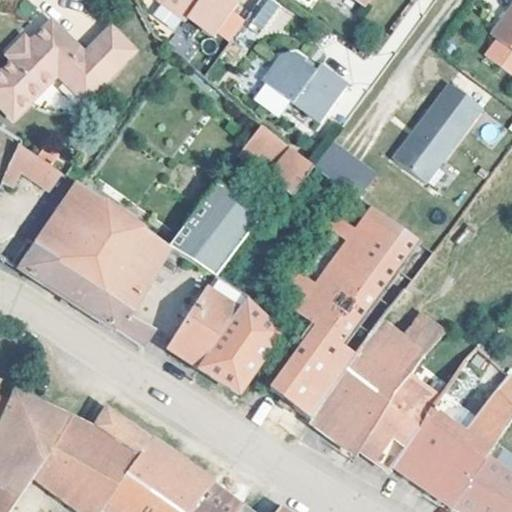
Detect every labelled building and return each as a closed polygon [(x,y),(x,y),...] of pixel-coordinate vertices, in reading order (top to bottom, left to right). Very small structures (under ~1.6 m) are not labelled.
[(154,0),(183,23),(185,19),(211,39),(236,6),(228,0),(154,0)] [(276,41),(293,11),(273,0),(262,0),(248,25),(276,41)] [(367,0),(349,0),(361,9),(367,0)] [(511,4),(489,36),(511,52),(511,4)] [(87,59),(53,25),(30,48),(24,43),(8,60),(14,65),(0,78),(0,107),(16,123),(61,77),(88,104),(137,55),(114,32),(87,59)] [(300,67),(303,64),(294,57),(279,59),(260,84),(290,107),(291,106),(317,126),(344,90),(316,69),(314,73),(311,76),(300,67)] [(311,76),(314,73),(303,64),(300,67),(311,76)] [(451,90),(394,165),(426,189),(483,114),(451,90)] [(289,202),(314,174),(309,169),(260,128),(236,158),(289,202)] [(12,192),(21,174),(30,155),(18,146),(0,183),(12,192)] [(354,203),(372,178),(329,146),(311,171),(354,203)] [(62,176),(30,155),(21,174),(49,193),(62,176)] [(130,312),(168,250),(167,247),(76,185),(34,247),(130,312)] [(215,186),(167,247),(168,250),(200,270),(211,278),(257,220),(215,186)] [(340,223),(353,233),(370,212),(356,201),(340,223)] [(313,286),(298,275),(288,287),(305,300),(293,315),(313,330),(266,391),(307,421),(378,323),(380,324),(430,259),(370,212),(353,233),(338,221),(329,233),(344,245),(313,286)] [(323,229),(329,233),(338,221),(333,217),(323,229)] [(299,277),(313,286),(344,245),(330,235),(299,277)] [(127,318),(130,312),(34,247),(18,270),(40,285),(140,350),(152,330),(127,318)] [(283,283),(288,287),(298,275),(292,271),(283,283)] [(180,360),(197,370),(243,302),(245,304),(247,301),(213,279),(166,352),(180,360)] [(280,336),(245,304),(243,302),(197,370),(237,395),(280,336)] [(399,339),(424,357),(445,334),(421,317),(399,339)] [(357,457),(360,453),(357,450),(412,370),(419,362),(424,357),(399,339),(380,324),(378,323),(307,421),(357,457)] [(393,441),(404,449),(429,414),(438,400),(445,391),(444,390),(435,383),(423,374),(427,368),(419,362),(412,370),(357,450),(360,453),(369,459),(376,464),(393,441)] [(393,469),(451,507),(484,457),(486,459),(511,420),(511,381),(504,374),(470,423),(460,437),(429,414),(404,449),(390,467),(393,469)] [(435,383),(444,390),(450,380),(443,374),(435,383)] [(0,511),(11,511),(34,479),(78,511),(188,511),(209,485),(106,411),(92,431),(15,394),(10,404),(0,399),(0,511)] [(250,418),(260,425),(273,407),(263,400),(250,418)] [(438,400),(429,414),(460,437),(470,423),(438,400)] [(389,474),(393,469),(390,467),(404,449),(393,441),(376,464),(389,474)] [(463,511),(511,511),(511,476),(486,459),(484,457),(451,507),(463,511)] [(237,511),(241,508),(209,485),(188,511),(237,511)]
